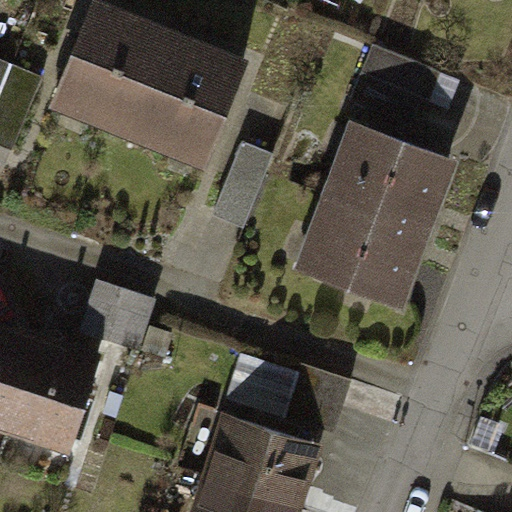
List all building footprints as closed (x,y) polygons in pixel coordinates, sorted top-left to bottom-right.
[(64,108),(134,138),(173,46),(102,17),(64,108)] [(134,138),(204,167),(243,76),(173,46),(134,138)] [(378,57),(360,103),(435,133),(453,86),(378,57)] [(0,65),(0,143),(17,150),(42,80),(0,65)] [(362,130),(337,199),(441,236),(466,167),(362,130)] [(337,199),(312,268),(416,305),(441,236),(337,199)] [(106,291),(89,339),(139,356),(156,308),(106,291)] [(47,359),(0,342),(0,431),(19,438),(47,359)] [(109,381),(47,359),(19,438),(81,460),(109,381)] [(359,389),(314,373),(297,420),(342,436),(359,389)] [(241,426),(217,490),(278,511),(305,511),(326,457),(241,426)] [(278,511),(217,490),(209,511),(278,511)]
